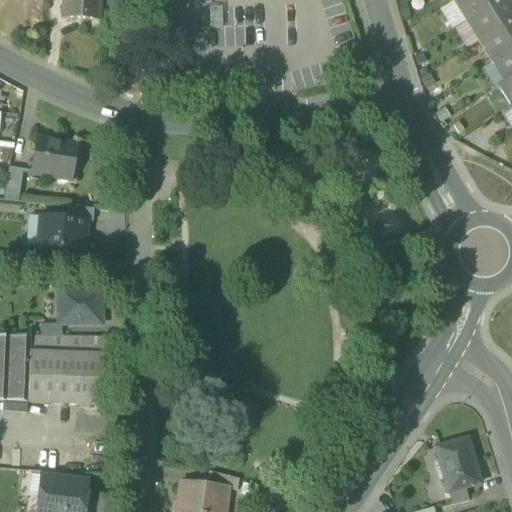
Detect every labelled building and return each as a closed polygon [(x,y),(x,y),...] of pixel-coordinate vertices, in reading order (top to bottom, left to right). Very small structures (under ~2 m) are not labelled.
[(63,0),(62,20),(98,22),(99,0),(63,0)] [(456,0),(452,3),(465,23),(502,0),(456,0)] [(502,0),(465,23),(478,44),(511,22),(511,4),(509,0),(502,0)] [(453,31),(465,23),(452,3),(449,5),(439,12),(451,32),(453,31)] [(511,22),(478,44),(491,64),(511,51),(511,22)] [(466,51),(478,44),(465,23),(453,31),(466,51)] [(511,51),(491,64),(504,85),(511,79),(511,51)] [(504,85),(491,64),(481,70),(494,91),(498,89),(504,85)] [(510,108),(511,109),(511,108),(511,79),(504,85),(498,89),(510,108)] [(511,136),(511,135),(511,111),(511,109),(510,108),(500,116),(511,136)] [(68,182),(70,183),(76,147),(36,140),(29,176),(53,180),(54,176),(69,178),(68,182)] [(3,201),(17,203),(22,173),(9,171),(3,201)] [(83,223),(90,223),(91,210),(68,208),(66,221),(83,223)] [(25,249),(39,250),(41,219),(28,217),(25,249)] [(39,250),(80,254),(83,223),(66,221),(41,219),(39,250)] [(62,325),(100,324),(100,290),(58,290),(58,325),(62,325)] [(62,325),(58,325),(40,325),(40,337),(62,337),(62,325)] [(0,401),(27,403),(28,337),(2,338),(0,337),(0,401)] [(104,339),(28,337),(27,403),(26,404),(108,408),(110,356),(103,356),(104,339)] [(443,480),(447,494),(464,490),(480,485),(467,440),(434,449),(438,463),(443,480)] [(438,482),(443,480),(438,463),(433,464),(438,482)] [(24,498),(39,499),(39,496),(45,496),(47,480),(47,474),(27,472),(24,498)] [(226,491),(236,492),(238,481),(209,473),(207,488),(226,490),(226,491)] [(84,511),(88,510),(89,502),(85,497),(87,484),(47,480),(45,496),(39,496),(39,499),(37,511),(84,511)] [(178,511),(223,511),(226,491),(226,490),(207,488),(182,485),(178,511)] [(467,502),(464,490),(447,494),(451,507),(467,502)] [(96,511),(112,511),(113,495),(97,495),(96,511)]
